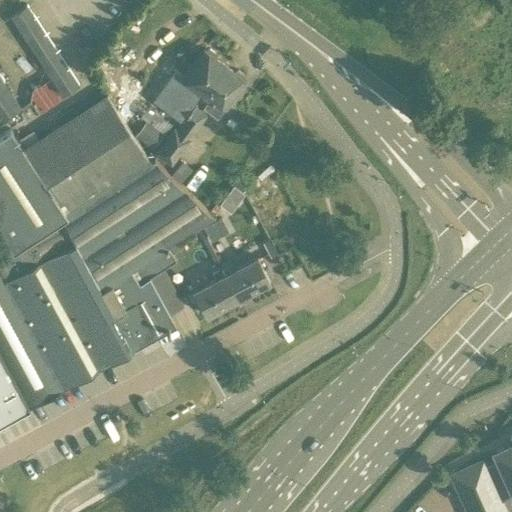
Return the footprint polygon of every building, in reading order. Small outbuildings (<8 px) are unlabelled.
[(26,6),(10,16),(59,89),(63,95),(78,85),(74,79),(26,6)] [(188,87),(199,96),(224,63),(214,55),(214,52),(209,48),(205,49),(203,47),(182,76),(191,83),(188,87)] [(234,70),(224,63),(199,96),(204,99),(200,104),(215,115),(222,105),(224,107),(245,79),(242,77),(242,73),(238,69),(234,70)] [(0,119),(21,106),(0,73),(0,119)] [(167,129),(152,149),(169,162),(206,112),(180,93),(163,116),(169,121),(165,127),(167,129)] [(207,219),(214,215),(209,210),(179,182),(169,172),(154,158),(147,162),(107,94),(21,144),(10,127),(0,132),(0,229),(12,250),(0,257),(0,351),(29,406),(176,325),(158,295),(174,286),(162,266),(175,258),(167,244),(201,225),(210,241),(217,236),(207,219)] [(230,125),(235,120),(228,114),(223,120),(230,125)] [(134,132),(152,145),(162,130),(144,117),(134,132)] [(169,172),(179,182),(192,168),(182,159),(169,172)] [(219,205),(229,212),(243,194),(232,186),(219,205)] [(229,259),(219,264),(236,297),(269,279),(268,277),(272,275),(267,265),(263,268),(255,253),(232,265),(229,259)] [(205,311),(206,313),(236,297),(219,264),(211,268),(215,274),(192,286),(201,303),(196,305),(201,314),(205,311)] [(0,420),(29,406),(0,351),(0,420)] [(511,434),(510,436),(511,437),(511,442),(495,450),(499,457),(483,464),(481,461),(453,474),(470,511),(504,511),(498,499),(511,492),(511,434)]
